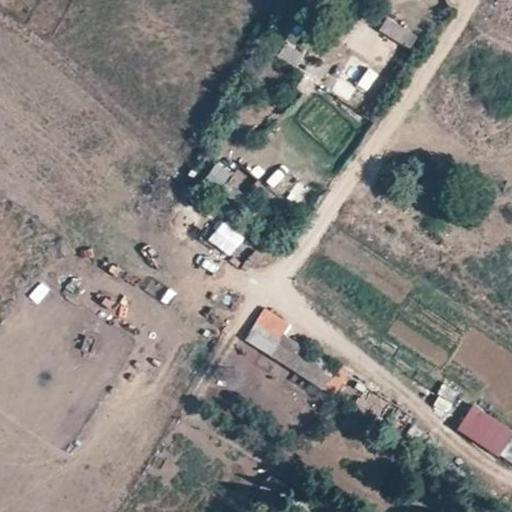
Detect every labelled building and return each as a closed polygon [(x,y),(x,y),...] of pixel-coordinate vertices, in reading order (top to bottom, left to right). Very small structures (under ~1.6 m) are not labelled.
[(385,19),(379,31),(406,46),(412,35),(385,19)] [(218,162),(205,181),(220,191),(233,172),(218,162)] [(245,338),(323,387),(333,367),(287,335),(291,325),(292,324),(266,307),(245,338)] [(442,385),(432,406),(450,414),(460,394),(442,385)] [(511,429),(470,403),(454,430),(495,456),(511,429)] [(511,461),(511,429),(497,452),(511,461)]
